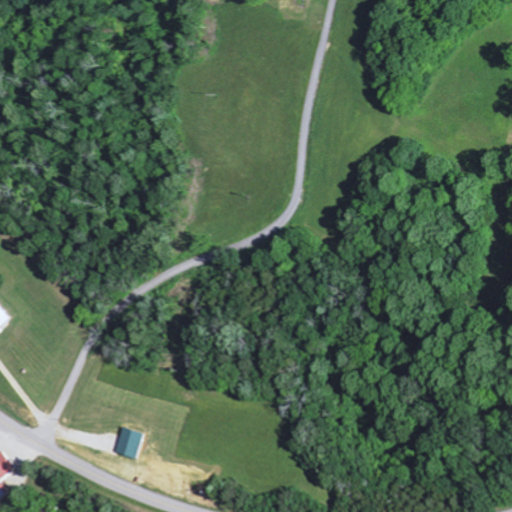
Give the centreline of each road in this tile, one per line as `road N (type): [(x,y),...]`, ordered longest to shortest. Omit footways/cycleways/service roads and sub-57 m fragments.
road 1 (residential): [(35,444),(99,335),(128,305),(260,241),(292,215),(335,0)]
road 2 (secondary): [(183,511),(107,482),(0,420)]
